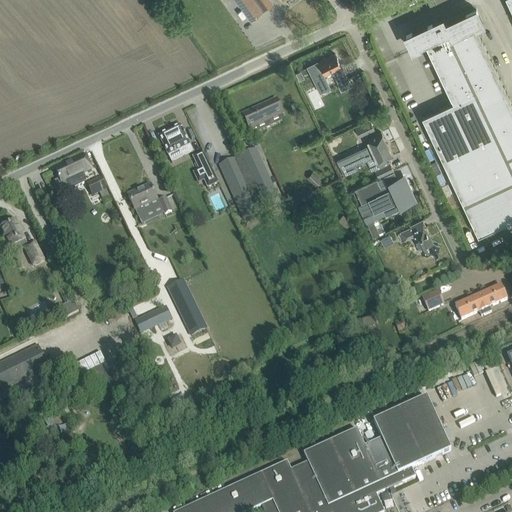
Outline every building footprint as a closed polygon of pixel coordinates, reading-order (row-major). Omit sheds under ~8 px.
[(273,4),(269,0),(236,0),(251,20),(273,4)] [(453,102),(428,114),(422,117),(478,236),(511,219),(511,104),(475,27),(483,23),(476,9),(445,24),(442,19),(407,35),(413,49),(425,43),(453,102)] [(317,62),(308,67),(309,69),(317,86),(318,88),(327,83),(326,81),(324,76),(326,75),(341,68),(342,67),(335,54),(319,62),(318,63),(317,62)] [(347,78),(338,83),(341,90),(351,86),(347,78)] [(277,100),(243,115),(250,129),(252,136),(267,129),(264,123),(272,119),(283,114),(277,100)] [(196,106),(188,109),(194,124),(202,121),(196,106)] [(370,122),(356,129),(360,137),(374,130),(370,122)] [(159,137),(159,138),(168,155),(168,156),(169,156),(169,155),(174,153),(174,154),(177,153),(176,152),(181,150),(183,154),(192,150),(190,145),(190,144),(189,144),(185,135),(186,135),(185,133),(184,133),(181,127),(181,126),(180,127),(172,130),(167,133),(168,133),(160,137),(160,136),(159,137)] [(339,167),(387,144),(381,132),(366,139),(369,145),(337,161),(339,167)] [(375,157),(378,163),(387,159),(388,160),(389,159),(388,158),(392,156),(387,144),(339,167),(344,176),(356,171),(354,167),(375,157)] [(280,204),(275,193),(255,150),(220,166),(240,210),(245,220),(245,219),(279,203),(280,204)] [(193,157),(198,169),(199,170),(201,168),(206,179),(204,180),(207,187),(208,188),(217,183),(218,183),(219,183),(204,152),(203,152),(203,153),(194,157),(193,157)] [(66,165),(56,170),(59,177),(59,178),(59,179),(60,179),(62,183),(66,181),(71,190),(85,184),(83,180),(86,178),(84,173),(92,169),(86,156),(68,164),(66,165)] [(379,178),(394,171),(390,162),(375,169),(379,178)] [(377,179),(355,189),(362,204),(358,206),(366,224),(380,218),(386,215),(398,209),(413,202),(409,192),(411,191),(407,182),(405,183),(402,177),(380,187),(377,179)] [(102,178),(87,184),(93,197),(107,190),(102,178)] [(143,190),(129,197),(135,211),(136,212),(136,213),(142,225),(143,225),(141,221),(149,218),(147,214),(161,207),(159,202),(158,200),(150,185),(142,189),(143,190)] [(166,199),(159,202),(161,207),(165,215),(172,211),(166,199)] [(12,222),(10,221),(5,224),(4,226),(1,228),(5,236),(3,237),(9,249),(16,245),(19,251),(24,248),(33,266),(44,261),(35,242),(28,246),(25,241),(25,240),(15,220),(12,222)] [(374,223),(368,225),(374,238),(380,235),(374,223)] [(438,243),(437,245),(434,243),(433,240),(431,241),(427,235),(429,234),(426,227),(428,226),(428,225),(426,226),(413,232),(411,227),(398,233),(402,241),(405,239),(405,240),(413,236),(415,240),(414,241),(417,247),(418,247),(422,255),(425,253),(426,252),(432,255),(431,256),(433,258),(441,245),(438,243)] [(383,246),(393,241),(388,232),(378,237),(383,246)] [(169,289),(168,289),(185,324),(191,336),(206,329),(201,317),(187,289),(188,289),(188,288),(184,281),(169,289)] [(478,296),(486,315),(491,313),(489,308),(490,308),(489,308),(502,302),(507,300),(501,286),(491,290),(478,296)] [(65,305),(74,302),(67,287),(59,291),(65,305)] [(438,292),(422,298),(428,312),(444,305),(438,292)] [(482,317),(486,315),(478,296),(465,302),(455,306),(462,320),(467,318),(479,312),(480,313),(482,317)] [(166,307),(135,322),(141,335),(172,320),(166,307)] [(406,320),(395,325),(399,332),(409,327),(406,320)] [(176,335),(167,340),(172,350),(181,345),(176,335)] [(0,385),(3,391),(49,368),(38,345),(0,364),(0,385)] [(81,396),(114,380),(101,353),(74,366),(79,377),(73,379),(81,396)] [(384,511),(377,496),(416,478),(412,469),(451,451),(427,398),(374,422),(382,440),(365,447),(357,430),(304,454),(308,463),(291,471),(287,462),(177,511),(249,511),(262,506),(264,511),(384,511)]
